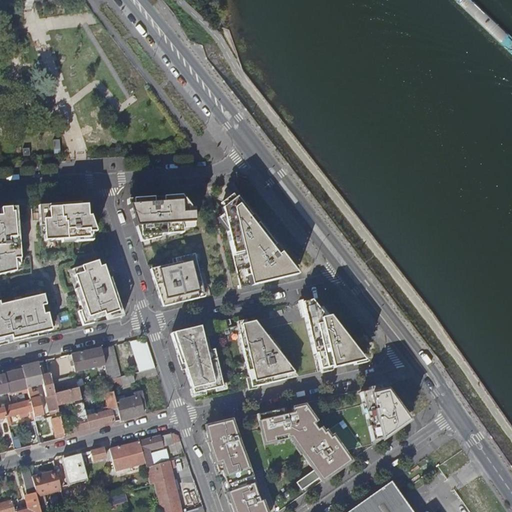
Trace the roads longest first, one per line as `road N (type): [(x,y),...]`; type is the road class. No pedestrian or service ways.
road 1 (residential): [(418,359),(181,418)]
road 2 (residential): [(148,321),(350,270)]
road 3 (secondary): [(254,148),(133,0)]
road 4 (residential): [(181,418),(0,465)]
road 5 (residential): [(314,511),(458,412)]
road 6 (tertiary): [(254,148),(223,168),(104,178)]
road 7 (secondary): [(350,270),(254,148)]
road 8 (residential): [(0,359),(148,321)]
road 9 (unclassified): [(148,321),(104,178)]
